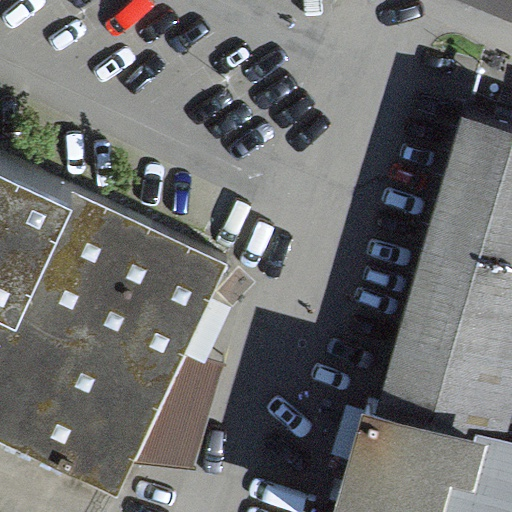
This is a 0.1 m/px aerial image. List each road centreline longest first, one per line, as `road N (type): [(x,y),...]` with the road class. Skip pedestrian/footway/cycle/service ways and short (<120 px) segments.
road 1 (unknown): [(250,511),(422,0)]
road 2 (unknown): [(0,468),(140,511)]
